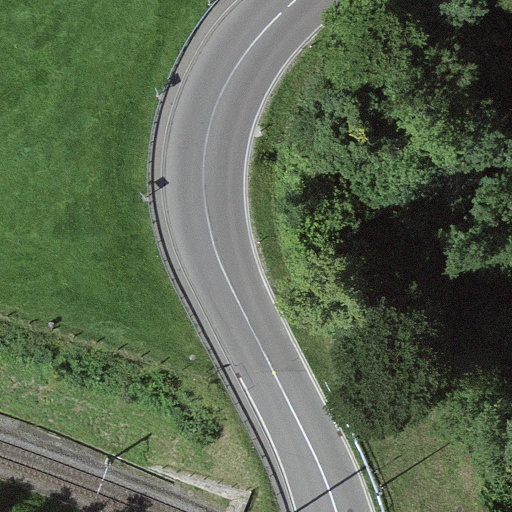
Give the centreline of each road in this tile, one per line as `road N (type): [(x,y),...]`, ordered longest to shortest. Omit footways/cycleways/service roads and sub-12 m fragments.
road 1 (tertiary): [(279,384),(211,232),(206,166),(211,120),(242,55),(299,0)]
road 2 (tertiary): [(279,384),(334,511)]
